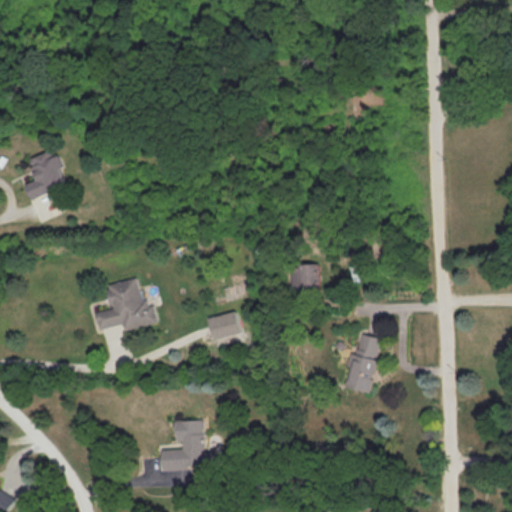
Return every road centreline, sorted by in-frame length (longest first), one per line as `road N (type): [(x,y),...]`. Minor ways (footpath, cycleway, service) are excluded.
road 1 (residential): [(451,511),(429,0)]
road 2 (residential): [(0,397),(71,476),(86,511)]
